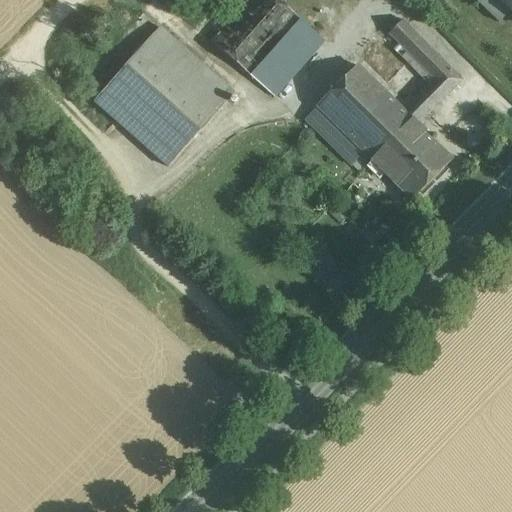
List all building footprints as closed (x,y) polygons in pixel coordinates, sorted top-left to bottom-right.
[(230,0),(201,33),(249,76),(299,19),(281,3),(277,0),(230,0)] [(499,0),(475,0),(499,23),(511,11),(499,0)] [(511,0),(499,0),(511,11),(511,12),(511,0)] [(299,19),(249,76),(274,98),(325,41),(299,19)] [(430,84),(403,111),(417,125),(462,80),(403,21),(390,34),(399,44),(434,79),(430,84)] [(234,94),(159,28),(125,66),(200,132),(234,94)] [(434,79),(399,44),(394,49),(430,84),(434,79)] [(200,132),(125,66),(94,102),(168,168),(200,132)] [(403,111),(358,66),(318,107),(337,126),(360,148),(365,153),(412,200),(452,159),(417,125),(403,111)] [(318,107),(305,120),(324,139),(337,126),(318,107)] [(360,148),(337,126),(324,139),(347,161),(360,148)] [(360,148),(347,161),(352,166),(365,153),(360,148)] [(326,292),(343,300),(351,283),(334,275),(326,292)]
